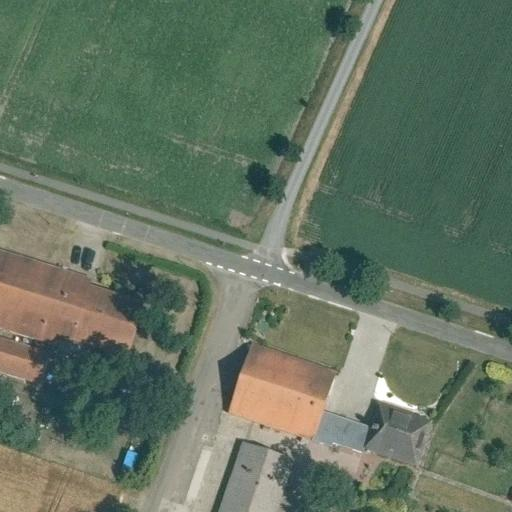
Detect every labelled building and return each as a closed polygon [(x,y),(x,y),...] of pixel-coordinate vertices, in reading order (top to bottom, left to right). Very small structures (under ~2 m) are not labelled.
[(94,281),(0,251),(0,330),(74,354),(77,346),(129,362),(147,305),(92,288),(94,281)] [(0,340),(0,374),(45,389),(55,357),(0,340)] [(338,374),(255,346),(233,413),(315,441),(326,411),(338,374)] [(434,423),(382,408),(368,454),(420,470),(434,423)] [(326,411),(315,441),(363,457),(373,427),(326,411)] [(298,463),(246,445),(222,511),(280,511),(287,494),(298,463)] [(287,494),(280,511),(307,511),(311,502),(287,494)]
